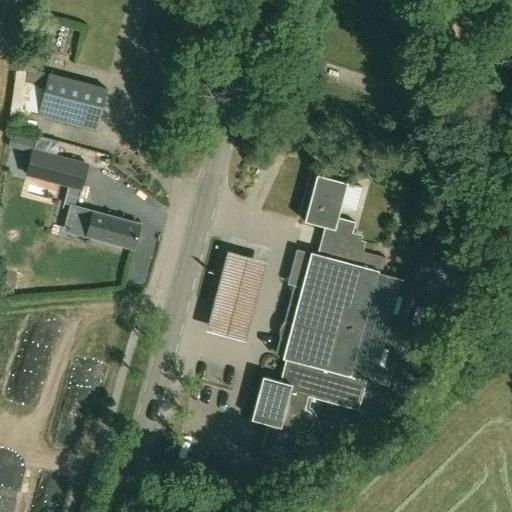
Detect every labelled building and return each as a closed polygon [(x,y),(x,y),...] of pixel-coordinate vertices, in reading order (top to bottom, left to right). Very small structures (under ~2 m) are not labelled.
[(50,74),(38,117),(96,132),(108,89),(50,74)] [(15,177),(69,192),(76,169),(22,154),(15,177)] [(326,257),(382,272),(390,239),(363,230),(362,236),(353,234),(356,223),(338,218),(347,184),(317,175),(304,222),(333,230),(326,257)] [(356,194),(349,220),(367,225),(374,199),(356,194)] [(71,210),(66,231),(82,236),(87,214),(71,210)] [(87,236),(134,249),(140,225),(94,213),(87,236)] [(242,337),(265,258),(224,246),(205,328),(242,337)] [(393,352),(412,281),(382,273),(382,272),(326,257),(297,249),(287,283),(301,287),(281,359),(286,361),(285,364),(349,381),(351,375),(384,384),(393,352)] [(310,412),(308,410),(305,409),(308,397),(343,406),(349,381),(285,364),(280,381),(263,377),(251,420),(268,424),(261,451),(292,459),(299,431),(302,432),(305,431),(308,430),(310,428),(312,426),(313,423),(314,420),(313,417),(312,414),(310,412)] [(223,420),(200,424),(204,449),(222,446),(220,436),(226,435),(223,420)]
